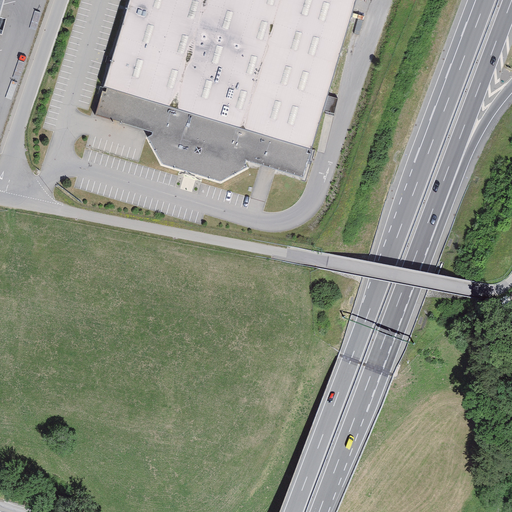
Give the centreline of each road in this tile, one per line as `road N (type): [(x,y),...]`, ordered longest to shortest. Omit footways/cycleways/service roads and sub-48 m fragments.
road 1 (motorway): [(485,0),(293,511)]
road 2 (residential): [(4,198),(326,261)]
road 3 (motorway): [(319,511),(422,237)]
road 4 (motorway): [(422,237),(511,0)]
road 5 (residential): [(63,0),(4,198)]
road 6 (motorway): [(422,237),(511,86)]
